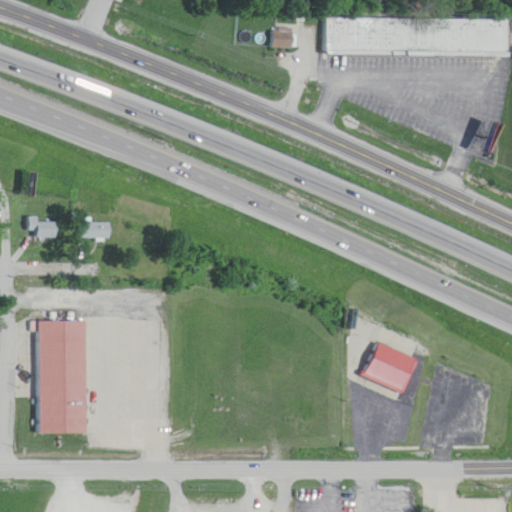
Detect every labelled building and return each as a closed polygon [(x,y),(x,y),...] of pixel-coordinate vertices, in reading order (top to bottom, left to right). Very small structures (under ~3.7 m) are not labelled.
[(511,57),(511,21),(328,20),(328,56),(511,57)] [(276,50),(297,50),(297,31),(276,31),(276,50)] [(109,224),(78,224),(78,246),(109,246),(109,224)] [(37,436),(87,435),(86,323),(37,323),(37,436)] [(421,360),(381,344),(367,377),(407,393),(421,360)]
